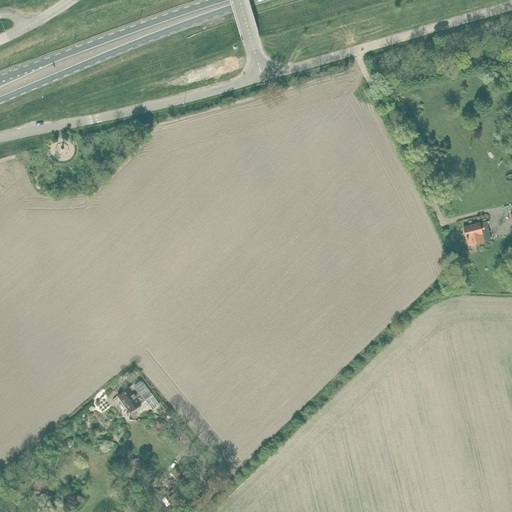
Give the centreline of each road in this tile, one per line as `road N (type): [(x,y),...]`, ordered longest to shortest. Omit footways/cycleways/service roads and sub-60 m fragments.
road 1 (primary): [(0,100),(256,0)]
road 2 (unclassified): [(0,137),(261,77)]
road 3 (unclassified): [(261,77),(511,5)]
road 4 (primary): [(220,0),(0,79)]
